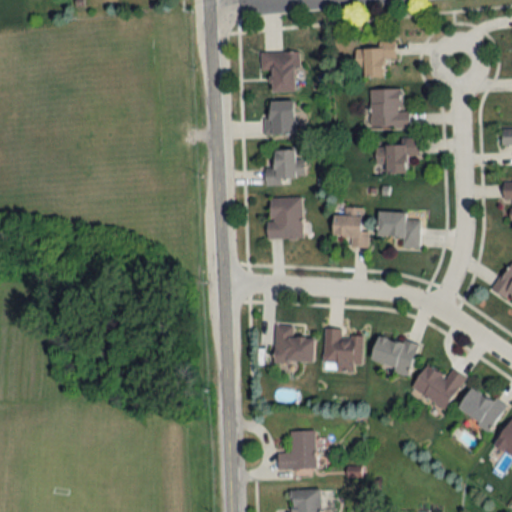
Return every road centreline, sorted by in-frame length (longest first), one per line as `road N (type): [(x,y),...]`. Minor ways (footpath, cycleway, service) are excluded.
road 1 (tertiary): [(203,0),(224,511)]
road 2 (residential): [(215,286),(389,296),(432,308),(511,362)]
road 3 (residential): [(432,308),(457,228),(457,56)]
